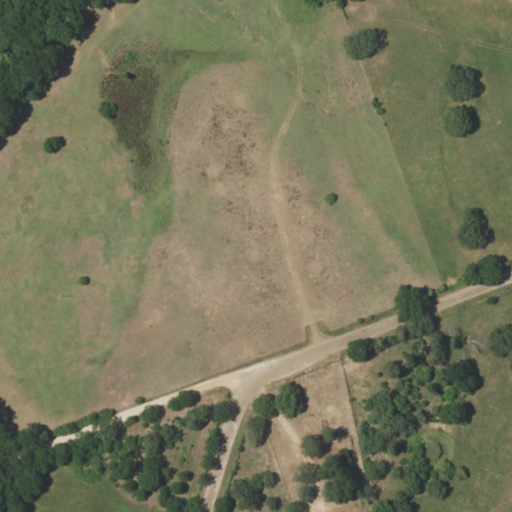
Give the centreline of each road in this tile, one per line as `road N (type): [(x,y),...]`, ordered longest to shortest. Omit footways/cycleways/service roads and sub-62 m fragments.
road 1 (residential): [(204,511),(239,405),(272,371),(511,275)]
road 2 (residential): [(261,380),(177,392),(0,458)]
road 3 (residential): [(320,511),(314,449),(261,380)]
